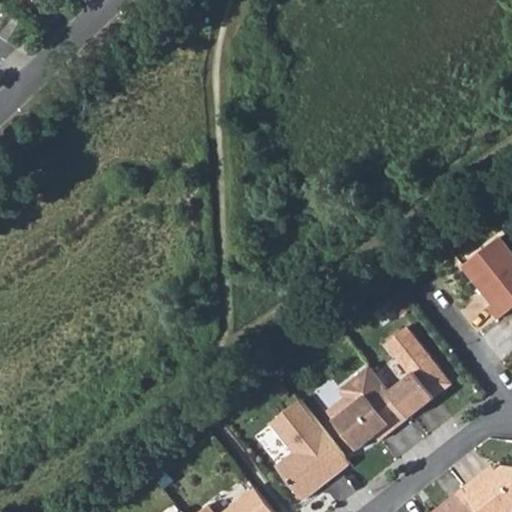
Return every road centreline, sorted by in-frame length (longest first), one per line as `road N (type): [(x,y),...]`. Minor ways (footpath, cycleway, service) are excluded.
road 1 (residential): [(367,511),(511,410)]
road 2 (residential): [(511,398),(429,293)]
